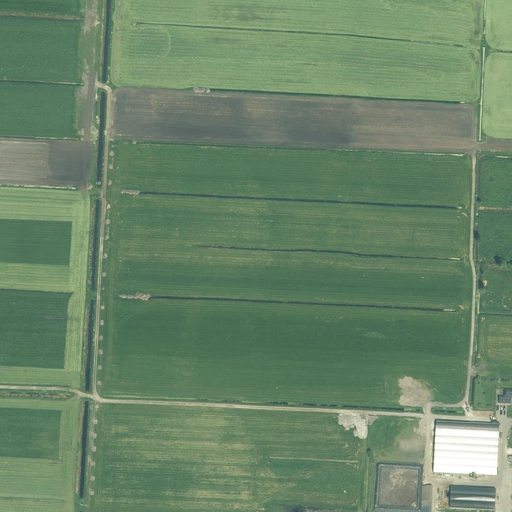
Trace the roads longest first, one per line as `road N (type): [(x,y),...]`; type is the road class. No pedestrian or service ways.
road 1 (track): [(428,414),(105,401),(0,387)]
road 2 (track): [(95,399),(108,95),(101,87)]
road 3 (track): [(437,417),(428,414),(429,404),(458,405),(466,393),(473,151)]
